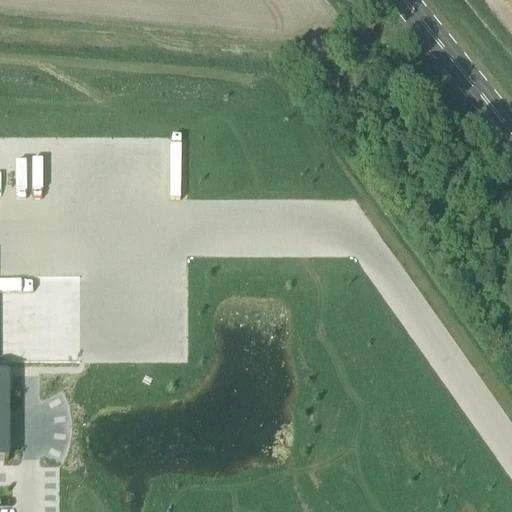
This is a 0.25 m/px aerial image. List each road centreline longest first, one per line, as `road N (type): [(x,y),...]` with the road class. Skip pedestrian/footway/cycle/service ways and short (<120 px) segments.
road 1 (track): [(511,397),(268,62),(249,53),(0,26)]
road 2 (primary): [(511,134),(402,0)]
